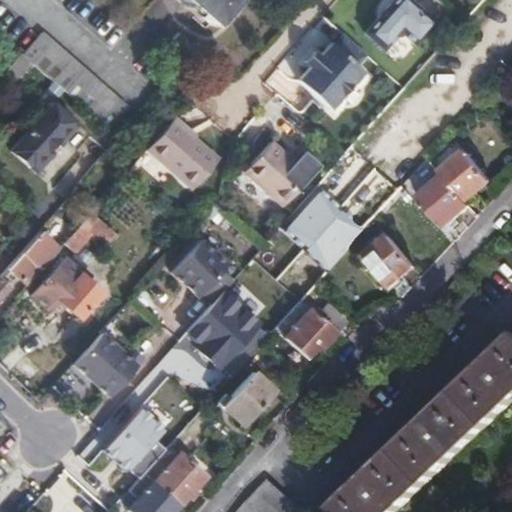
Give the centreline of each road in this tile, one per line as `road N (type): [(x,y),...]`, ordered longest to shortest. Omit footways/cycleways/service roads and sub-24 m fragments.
road 1 (residential): [(221,511),(511,198)]
road 2 (unknown): [(0,376),(37,324),(48,318),(80,337),(111,292)]
